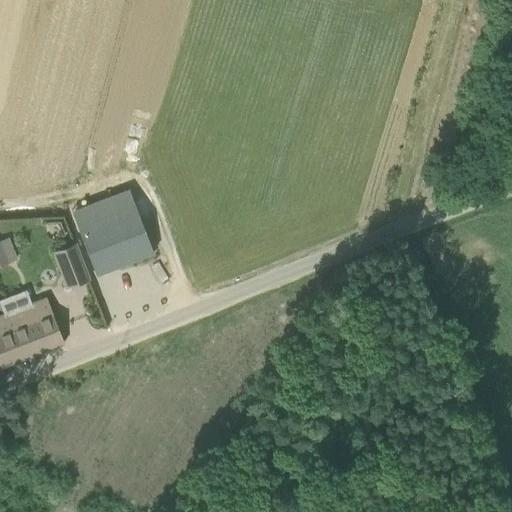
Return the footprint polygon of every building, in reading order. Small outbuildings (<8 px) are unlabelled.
[(97,274),(154,252),(136,206),(79,228),(97,274)] [(0,266),(16,260),(7,238),(0,240),(0,266)] [(90,279),(76,243),(52,251),(66,288),(90,279)] [(62,342),(50,307),(46,298),(26,305),(27,307),(6,315),(23,357),(62,342)] [(0,366),(23,357),(6,315),(0,317),(0,366)]
